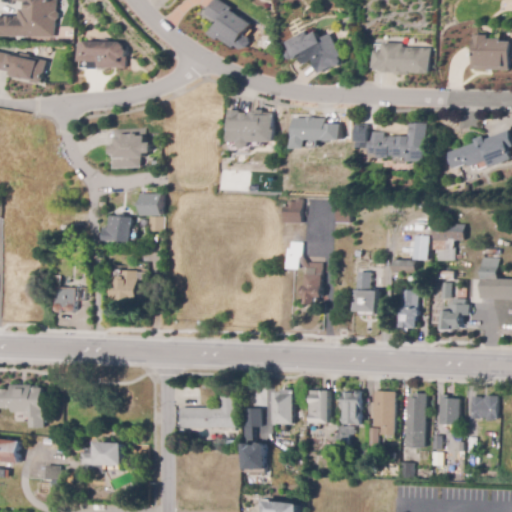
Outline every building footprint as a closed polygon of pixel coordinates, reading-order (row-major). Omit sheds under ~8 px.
[(56,0),(56,38),(0,38),(0,17),(19,17),(19,9),(24,9),(24,1),(14,1),(14,0),(56,0)] [(236,50),(220,40),(219,42),(209,36),(217,22),(209,17),(211,13),(206,10),(212,0),(221,0),(234,8),(232,11),(254,25),(247,36),(251,39),(252,45),(248,51),(243,52),(237,48),(236,50)] [(330,32),(342,57),(340,58),(342,62),(341,67),(338,69),(335,69),(323,76),(314,60),(304,66),(300,59),(297,61),(285,40),(306,29),(310,36),(316,33),(319,38),(330,32)] [(476,34),(489,35),(489,39),(502,40),(502,43),(511,43),(511,71),(475,71),(476,34)] [(121,43),(127,51),(127,69),(99,68),(99,63),(80,62),(80,43),(121,43)] [(431,77),(381,76),(381,72),(372,72),(373,43),(403,44),(403,48),(431,48),(431,77)] [(41,85),(33,83),(34,82),(18,78),(17,79),(12,78),(12,76),(10,76),(10,73),(0,70),(0,53),(13,56),(14,54),(21,56),(22,54),(31,56),(30,58),(48,62),(43,84),(41,83),(41,85)] [(274,113),(273,147),(251,146),(251,150),(248,154),(243,154),(240,150),(240,146),(229,145),(231,112),(242,112),(242,115),(250,115),(250,113),(253,113),(253,110),(265,111),(264,113),(274,113)] [(293,118),(293,149),(307,148),(307,140),(341,140),(340,123),(327,124),(327,117),(293,118)] [(427,124),(425,164),(378,162),(378,158),(368,157),(369,145),(358,145),(357,123),(369,123),(369,133),(384,133),(384,136),(389,137),(389,140),(408,140),(408,123),(427,124)] [(151,143),(151,155),(145,155),(145,160),(142,160),(142,168),(115,168),(114,158),(111,158),(111,143),(114,143),(114,126),(145,126),(146,143),(151,143)] [(457,169),(451,153),(477,143),(475,140),(484,137),(485,140),(509,131),(511,139),(511,148),(510,149),(511,153),(511,161),(493,169),(491,162),(473,168),(472,164),(457,169)] [(150,232),(150,216),(144,216),(144,195),(164,194),(164,216),(164,232),(150,232)] [(352,224),(338,223),(339,199),(353,200),(352,224)] [(303,224),(285,224),(285,207),(289,207),(289,205),(288,205),(288,202),(296,202),(296,200),(304,200),(303,224)] [(104,226),(103,239),(130,241),(132,216),(125,216),(125,213),(118,213),(118,215),(110,214),(109,227),(104,226)] [(456,262),(439,261),(439,250),(434,250),(435,225),(466,225),(465,241),(455,241),(455,249),(457,249),(456,262)] [(429,239),(428,262),(414,261),(415,239),(429,239)] [(304,294),(304,286),(305,287),(306,275),(308,275),(309,270),(307,270),(301,261),(300,270),(288,269),(288,250),(292,250),(292,243),(303,243),(303,255),(309,263),(323,264),(323,287),(324,287),(323,294),(323,298),(317,298),(317,305),(306,305),(306,297),(303,297),(304,294)] [(482,293),(484,259),(499,260),(498,280),(511,280),(511,300),(492,299),(492,295),(482,294),(482,293)] [(418,263),(418,275),(394,276),(394,263),(418,263)] [(112,296),(111,278),(122,278),(122,272),(137,271),(137,278),(138,286),(141,286),(142,295),(142,296),(137,297),(138,304),(112,305),(112,296)] [(454,281),(442,280),(442,272),(455,273),(454,281)] [(55,288),(52,288),(52,277),(61,277),(61,286),(55,286),(55,288)] [(359,294),(359,291),(361,291),(361,280),(371,281),(371,292),(381,292),(381,294),(380,313),(378,313),(378,317),(360,316),(360,312),(358,312),(359,294)] [(443,293),(444,284),(452,285),(452,293),(451,299),(443,299),(443,293)] [(56,296),(57,288),(77,289),(77,288),(85,289),(85,296),(84,301),(76,301),(76,311),(74,313),(71,314),(69,311),(64,311),(62,313),(58,313),(56,310),(56,306),(56,296)] [(402,293),(402,291),(420,292),(420,293),(419,311),(421,311),(421,317),(419,316),(418,329),(411,328),(411,332),(406,332),(406,328),(398,328),(399,308),(401,308),(402,293)] [(462,330),(443,329),(445,307),(450,307),(450,305),(454,305),(454,300),(466,300),(466,305),(471,306),(470,316),(464,315),(463,326),(462,330)] [(337,420),(338,384),(356,385),(356,420),(337,420)] [(33,385),(33,388),(44,388),(44,427),(34,427),(29,427),(29,417),(25,417),(25,421),(12,421),(11,408),(0,408),(0,390),(11,390),(11,385),(25,385),(28,385),(33,385)] [(268,419),(268,385),(291,385),(291,419),(268,419)] [(308,386),(327,387),(326,434),(307,434),(308,386)] [(372,386),(395,386),(395,427),(377,427),(377,420),(372,420),(372,386)] [(435,418),(437,386),(458,387),(457,419),(435,418)] [(175,424),(176,402),(220,403),(220,391),(233,391),(232,425),(175,424)] [(403,392),(425,392),(423,440),(401,439),(403,392)] [(494,422),(489,422),(489,418),(482,417),(482,420),(473,419),(474,397),(483,398),(483,399),(487,399),(487,396),(499,397),(498,420),(494,420),(494,422)] [(255,428),(255,445),(269,445),(269,470),(245,470),(245,445),(245,428),(245,409),(262,409),(262,428),(255,428)] [(349,449),(339,449),(340,435),(338,435),(339,427),(354,428),(354,436),(349,435),(349,449)] [(377,447),(369,446),(370,429),(378,429),(377,447)] [(442,450),(434,450),(434,436),(443,437),(442,450)] [(475,452),(466,452),(467,438),(476,439),(475,452)] [(20,464),(0,462),(0,439),(22,442),(20,464)] [(104,475),(86,474),(87,465),(85,465),(86,454),(87,454),(87,449),(98,450),(99,443),(126,444),(125,466),(123,466),(123,471),(104,473),(104,475)] [(413,480),(400,479),(401,464),(414,464),(413,480)] [(59,477),(46,476),(46,467),(59,467),(59,477)] [(263,511),(299,511),(300,507),(298,507),(299,503),(264,500),(263,511)]
